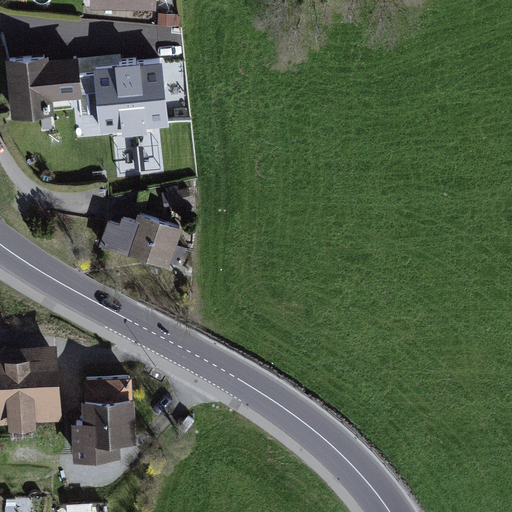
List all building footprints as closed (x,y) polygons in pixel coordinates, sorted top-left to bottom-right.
[(58,112),(57,98),(85,96),(82,55),(54,58),(53,51),(9,55),(14,116),(58,112)] [(173,55),(116,61),(123,136),(180,131),(173,55)] [(193,182),(171,185),(174,207),(196,204),(193,182)] [(148,212),(144,221),(128,216),(125,224),(111,219),(103,242),(175,266),(189,226),(148,212)] [(57,343),(0,346),(0,424),(62,421),(57,343)] [(90,416),(76,416),(78,458),(122,456),(121,436),(137,435),(135,372),(88,374),(90,416)]
